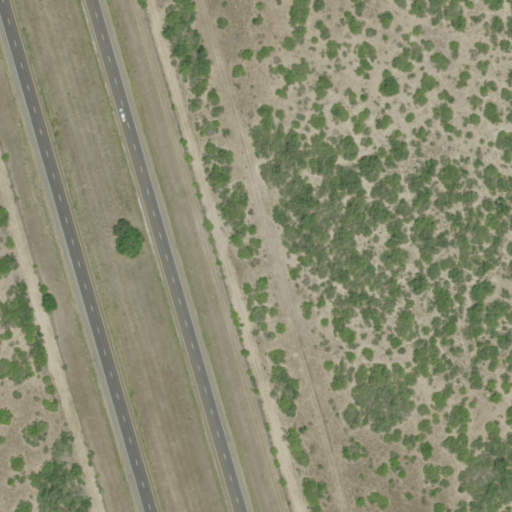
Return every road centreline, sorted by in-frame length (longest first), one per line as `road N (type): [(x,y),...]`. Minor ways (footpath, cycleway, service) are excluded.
road 1 (trunk): [(245,511),(97,0)]
road 2 (trunk): [(6,0),(153,511)]
